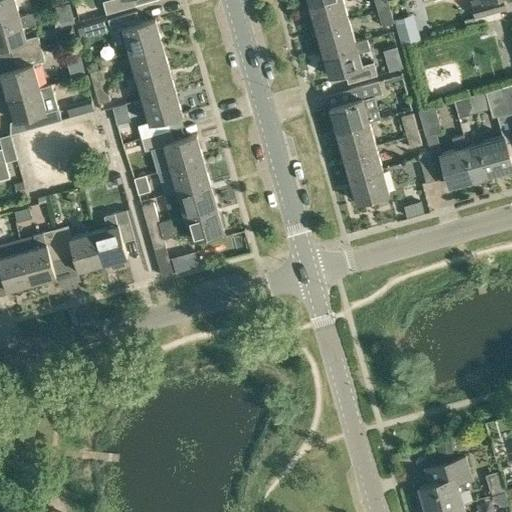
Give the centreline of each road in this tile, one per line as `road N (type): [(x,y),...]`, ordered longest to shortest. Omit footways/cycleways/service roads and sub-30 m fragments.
road 1 (residential): [(0,360),(313,275)]
road 2 (tertiary): [(313,275),(235,0)]
road 3 (tertiary): [(378,511),(313,275)]
road 4 (residential): [(313,275),(511,218)]
